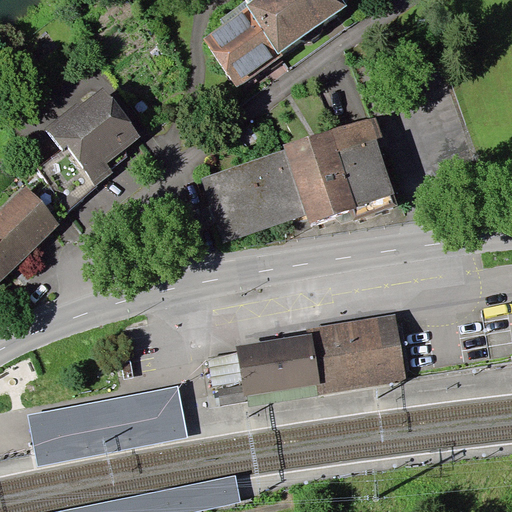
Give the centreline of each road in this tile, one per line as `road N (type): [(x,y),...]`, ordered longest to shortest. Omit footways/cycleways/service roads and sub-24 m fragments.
road 1 (residential): [(409,0),(173,170),(81,257),(73,288),(79,315)]
road 2 (tertiary): [(511,236),(248,273),(79,315)]
